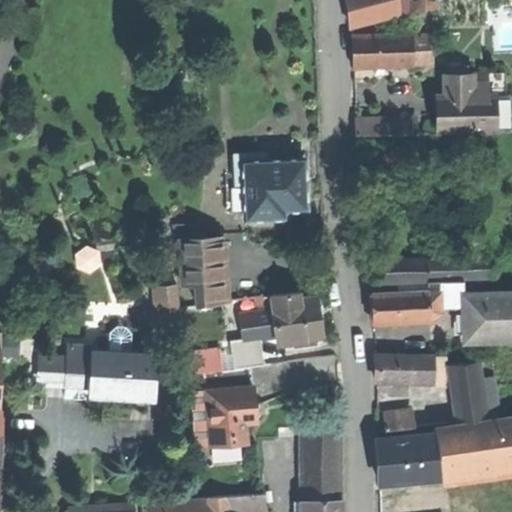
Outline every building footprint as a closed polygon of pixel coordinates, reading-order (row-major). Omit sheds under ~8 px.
[(347,0),(351,28),(413,12),(412,0),(347,0)] [(438,0),(412,0),(413,12),(438,5),(438,0)] [(353,51),(353,67),(374,66),(387,66),(414,66),(414,64),(414,36),(414,35),(353,36),(353,51)] [(429,36),(414,36),(414,64),(430,64),(429,36)] [(439,112),(439,133),(488,133),(488,85),(472,85),(472,74),(446,74),(446,97),(438,97),(439,112)] [(488,74),(472,74),(472,85),(488,85),(488,74)] [(356,135),(380,135),(379,118),(356,119),(356,135)] [(416,118),(379,118),(380,135),(416,135),(416,118)] [(267,142),(267,156),(268,161),(304,161),(305,180),(317,179),(316,141),(267,142)] [(236,184),(245,184),(244,162),(268,161),(267,156),(236,156),(236,184)] [(246,220),(282,220),(282,210),(305,209),(305,195),(305,180),(304,161),(268,161),(244,162),(245,184),(246,220)] [(181,254),(183,284),(198,283),(199,302),(227,300),(225,263),(223,235),(201,236),(200,224),(172,225),(174,255),(181,254)] [(381,280),(427,280),(427,259),(388,259),(381,280)] [(464,303),(464,316),(467,316),(466,294),(466,279),(430,280),(430,290),(431,319),(442,310),(442,304),(464,303)] [(177,285),(157,287),(160,319),(180,317),(177,285)] [(270,293),(271,303),(301,299),(300,288),(270,293)] [(372,322),(431,319),(430,290),(371,293),(372,322)] [(465,325),(465,339),(511,338),(511,292),(466,294),(467,316),(464,316),(465,325)] [(313,337),(321,336),(319,317),(316,297),(301,299),(271,303),(276,342),(291,340),(313,337)] [(237,347),(257,345),(251,305),(232,308),(237,347)] [(109,332),(109,351),(126,351),(127,332),(122,332),(122,325),(114,324),(114,332),(109,332)] [(22,354),(24,332),(6,330),(4,353),(22,354)] [(314,343),(313,337),(291,340),(291,346),(314,343)] [(65,387),(91,388),(92,350),(94,350),(94,345),(67,344),(66,357),(65,382),(65,387)] [(187,374),(222,370),(219,347),(185,351),(187,374)] [(90,396),(153,398),(155,353),(126,351),(109,351),(94,350),(92,350),(91,388),(90,396)] [(376,381),(424,381),(425,354),(376,354),(376,367),(376,381)] [(435,354),(425,354),(424,381),(435,381),(435,354)] [(447,354),(435,354),(435,381),(435,386),(447,386),(447,354)] [(38,381),(65,382),(66,357),(39,356),(38,381)] [(451,362),(458,420),(487,416),(480,358),(466,360),(451,362)] [(252,384),(205,388),(210,444),(246,441),(244,416),(255,415),(253,397),(252,384)] [(212,465),(210,444),(205,388),(190,390),(197,467),(212,465)] [(384,411),(385,429),(412,426),(412,418),(411,409),(384,411)] [(441,475),(511,466),(511,416),(435,426),(436,433),(441,475)] [(302,425),(303,499),(342,499),(341,425),(302,425)] [(381,482),(441,475),(436,433),(376,440),(379,462),(381,482)] [(264,493),(230,495),(230,511),(254,511),(265,511),(264,493)] [(207,496),(208,511),(230,511),(230,495),(207,496)] [(194,511),(208,511),(207,496),(194,497),(194,511)] [(143,511),(194,511),(194,497),(142,499),(143,511)] [(302,511),(341,511),(342,499),(303,499),(302,511)]
